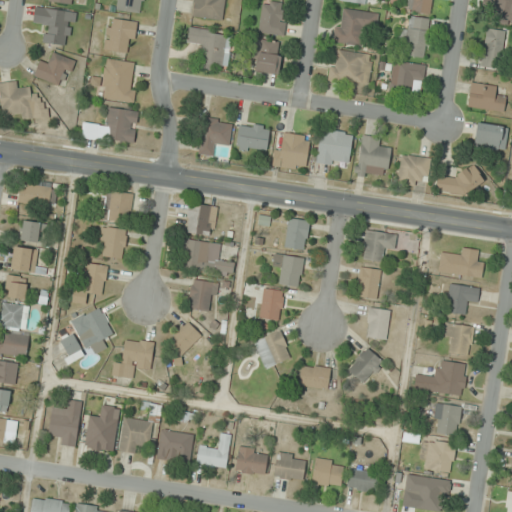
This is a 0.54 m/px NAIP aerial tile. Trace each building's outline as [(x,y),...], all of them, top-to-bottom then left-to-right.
[(224,0),(194,0),(193,18),(224,19),(224,0)] [(511,22),(511,0),(488,0),(486,18),(511,22)] [(258,32),(283,37),(288,6),(263,1),(258,32)] [(74,12),(36,7),(34,23),(44,25),(42,42),(70,46),(74,12)] [(376,25),(378,14),(339,7),(333,41),(362,46),(366,23),(376,25)] [(426,58),(431,19),(410,16),(408,31),(399,30),(396,54),(426,58)] [(128,44),(134,45),(137,22),(109,18),(104,49),(127,53),(128,44)] [(232,33),(189,27),(187,45),(202,47),(200,66),(228,69),(232,33)] [(503,69),(508,32),(487,28),(481,66),(503,69)] [(254,74),(280,74),(280,42),(254,42),(254,74)] [(329,81),(369,86),(373,54),(333,49),(329,81)] [(62,77),(68,79),(76,61),(55,52),(51,62),(42,58),(35,75),(59,85),(62,77)] [(100,98),(132,102),(138,63),(105,58),(100,98)] [(421,95),(426,65),(393,60),(389,91),(421,95)] [(32,89),(21,90),(20,81),(0,82),(2,113),(22,112),(22,120),(33,119),(32,89)] [(503,112),(506,96),(496,95),(498,86),(471,82),(468,107),(503,112)] [(82,137),(135,143),(139,110),(107,107),(105,126),(83,123),(82,137)] [(199,153),(217,156),(219,145),(229,147),(233,122),(205,117),(199,153)] [(270,126),(239,123),(237,149),(268,152),(270,126)] [(475,145),(506,149),(508,127),(478,123),(475,145)] [(349,167),(354,132),(321,128),(316,163),(349,167)] [(285,144),(276,143),(273,166),(306,170),(310,136),(286,133),(285,144)] [(392,148),(380,146),(382,137),(362,133),(355,173),(386,179),(392,148)] [(399,183),(427,185),(429,157),(401,155),(399,183)] [(475,199),(483,171),(462,166),(458,180),(440,175),(436,188),(475,199)] [(58,186),(21,183),(19,202),(56,206),(58,186)] [(132,193),(104,190),(101,219),(128,222),(132,193)] [(186,233),(213,236),(216,207),(189,204),(186,233)] [(285,247),(305,250),(309,221),(290,218),(285,247)] [(54,222),(22,222),(22,242),(48,242),(48,233),(54,233),(54,222)] [(127,229),(103,227),(100,256),(124,259),(127,229)] [(363,259),(382,262),(383,252),(394,254),(397,234),(367,230),(363,259)] [(221,244),(186,240),(183,269),(233,275),(235,260),(219,258),(221,244)] [(37,248),(13,248),(13,271),(37,271),(37,248)] [(441,254),(438,272),(481,277),(483,260),(477,259),(478,250),(462,248),(461,256),(441,254)] [(299,287),(304,258),(275,253),(274,263),(283,265),(280,284),(299,287)] [(103,296),(108,266),(86,262),(81,285),(76,284),(73,302),(87,305),(89,293),(103,296)] [(376,300),(382,270),(362,266),(355,295),(376,300)] [(27,277),(7,276),(6,298),(26,299),(27,277)] [(216,283),(195,278),(188,308),(209,313),(216,283)] [(446,312),(466,315),(467,305),(477,306),(479,288),(451,283),(446,312)] [(284,290),(263,288),(260,318),(281,320),(284,290)] [(3,329),(25,327),(23,303),(1,306),(3,329)] [(104,338),(114,333),(102,306),(72,319),(88,355),(108,346),(104,338)] [(392,310),(370,306),(365,336),(386,340),(392,310)] [(202,336),(188,321),(169,339),(183,354),(202,336)] [(444,341),(452,342),(451,354),(471,356),(474,326),(446,323),(444,341)] [(254,342),(266,369),(292,357),(280,331),(254,342)] [(5,343),(0,342),(0,353),(27,356),(29,335),(6,333),(5,343)] [(80,349),(74,333),(61,339),(67,354),(80,349)] [(124,362),(115,361),(113,376),(132,379),(133,370),(150,372),(154,342),(127,339),(124,362)] [(347,370),(364,385),(384,361),(367,347),(347,370)] [(0,382),(16,384),(18,362),(0,360),(0,382)] [(468,364),(442,361),(441,369),(430,368),(429,376),(416,374),(414,390),(463,397),(468,364)] [(331,369),(302,363),(298,384),(327,390),(331,369)] [(0,411),(9,412),(10,389),(0,388),(0,411)] [(82,401),(66,399),(65,409),(52,407),(49,432),(59,434),(57,444),(76,447),(82,401)] [(120,406),(101,404),(100,414),(89,413),(85,449),(115,452),(120,406)] [(434,434),(459,435),(460,405),(436,404),(434,434)] [(0,441),(3,442),(5,431),(16,433),(18,421),(0,418),(0,441)] [(153,422),(124,418),(119,452),(138,454),(140,445),(150,446),(153,422)] [(194,434),(161,430),(157,458),(190,463),(194,434)] [(226,470),(230,435),(221,434),(219,447),(199,445),(197,466),(226,470)] [(421,471),(452,471),(452,441),(421,441),(421,471)] [(269,451),(239,447),(235,472),(266,475),(269,451)] [(306,456),(277,453),(275,478),(304,480),(306,456)] [(312,483),(341,486),(344,463),(315,459),(312,483)] [(346,487),(378,493),(382,474),(350,467),(346,487)] [(418,497),(416,506),(444,511),(450,481),(416,475),(413,496),(418,497)] [(69,511),(71,501),(32,497),(30,511),(69,511)] [(112,511),(113,508),(76,503),(74,511),(112,511)]
